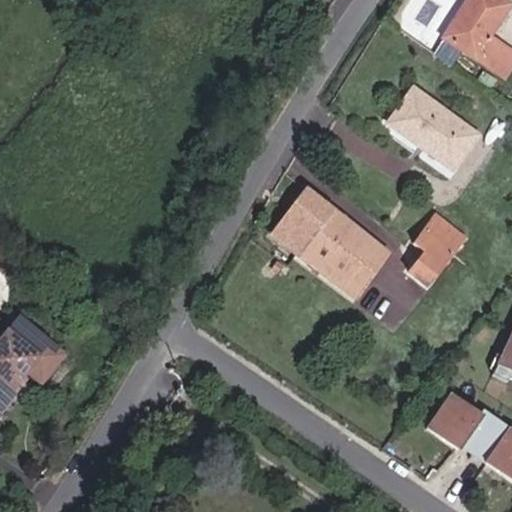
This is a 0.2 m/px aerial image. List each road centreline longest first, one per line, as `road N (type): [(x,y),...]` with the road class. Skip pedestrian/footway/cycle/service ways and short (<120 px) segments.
road 1 (residential): [(170,338),(378,0)]
road 2 (residential): [(170,338),(430,511)]
road 3 (residential): [(64,511),(170,338)]
